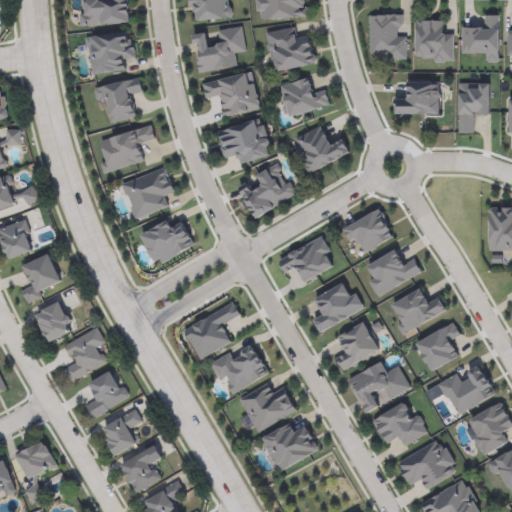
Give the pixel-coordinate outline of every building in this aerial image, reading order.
[(82,27),(80,0),(129,0),(131,24),(82,27)] [(229,0),(231,19),(191,22),(189,0),(229,0)] [(258,22),(255,0),(305,0),(307,17),(258,22)] [(408,59),(369,59),(369,15),(404,15),(404,25),(397,25),(397,37),(408,37),(408,59)] [(461,25),(480,25),(480,15),(499,15),(499,63),(481,63),(481,52),(461,52),(461,25)] [(444,20),(444,31),(453,31),(453,63),(415,63),(415,20),(444,20)] [(199,74),(192,36),(212,32),(212,31),(242,26),(247,55),(237,56),(239,67),(199,74)] [(265,33),(297,28),(298,37),(311,35),(316,65),(272,73),(265,33)] [(86,37),(132,31),(135,58),(126,60),(127,71),(91,76),(86,37)] [(207,103),(202,83),(252,72),(261,110),(222,118),(218,101),(207,103)] [(331,107),(287,119),(278,87),(311,77),(316,94),(326,91),(331,107)] [(138,119),(111,123),(107,100),(97,102),(95,87),(141,79),(144,97),(135,98),(138,119)] [(440,115),(395,115),(395,100),(404,100),(404,82),(440,82),(440,115)] [(262,119),(272,156),(238,166),(235,157),(225,160),(217,131),(262,119)] [(144,163),(107,174),(97,141),(151,125),(157,143),(139,148),(144,163)] [(350,155),(309,174),(293,139),(324,125),(332,143),(343,138),(350,155)] [(298,196),(255,219),(238,187),(247,183),(251,190),(261,185),(255,175),(280,162),(298,196)] [(167,197),(170,209),(134,221),(121,183),(167,168),(176,194),(167,197)] [(0,177),(9,175),(15,194),(37,188),(40,200),(0,210),(0,177)] [(511,251),(488,251),(489,208),(511,208),(511,251)] [(363,244),(353,248),(343,228),(381,209),(395,238),(367,253),(363,244)] [(0,238),(0,228),(26,220),(36,251),(7,260),(0,238)] [(370,264),(397,250),(404,266),(415,260),(422,275),(377,297),(368,279),(375,275),(370,264)] [(22,266),(51,255),(63,288),(26,302),(21,289),(29,286),(22,266)] [(364,310),(320,333),(311,317),(320,312),(313,299),(349,281),(364,310)] [(447,315),(401,333),(389,303),(423,290),(428,304),(440,299),(447,315)] [(48,344),(35,314),(62,302),(75,332),(48,344)] [(225,327),(234,344),(199,360),(183,329),(236,303),(243,318),(225,327)] [(380,352),(342,371),(337,360),(346,356),(336,337),(366,322),(380,352)] [(64,347),(98,328),(107,344),(99,349),(107,364),(71,384),(63,371),(74,365),(64,347)] [(211,363),(232,352),(234,357),(255,347),(269,376),(228,397),(211,363)] [(347,380),(383,361),(387,370),(398,364),(411,389),(390,400),(386,391),(373,398),(379,408),(366,415),(347,380)] [(0,367),(10,390),(0,394),(0,367)] [(92,419),(85,404),(93,400),(86,385),(115,370),(130,399),(92,419)] [(259,434),(238,400),(268,382),(274,391),(283,386),(297,411),(259,434)] [(373,421),(404,402),(409,411),(414,408),(428,433),(402,449),(397,441),(388,447),(373,421)] [(482,458),(464,422),(502,403),(509,417),(511,416),(511,418),(511,428),(504,432),(510,444),(482,458)] [(115,457),(100,430),(135,410),(141,421),(133,425),(142,442),(115,457)] [(281,473),(262,439),(291,422),(296,432),(306,426),(320,451),(281,473)] [(410,488),(397,462),(442,439),(459,472),(424,490),(420,482),(410,488)] [(16,455),(45,441),(58,467),(29,482),(16,455)] [(120,464),(156,446),(163,462),(156,466),(163,480),(135,494),(120,464)] [(490,462),(511,451),(511,494),(507,497),(490,462)] [(0,462),(7,460),(16,493),(0,497),(0,462)] [(424,511),(420,503),(465,480),(481,511),(424,511)] [(182,511),(147,511),(142,503),(179,482),(184,492),(174,497),(182,511)] [(24,491),(37,483),(46,496),(33,505),(24,491)]
